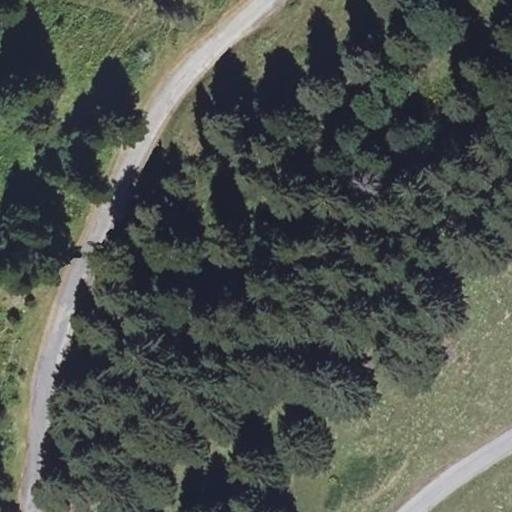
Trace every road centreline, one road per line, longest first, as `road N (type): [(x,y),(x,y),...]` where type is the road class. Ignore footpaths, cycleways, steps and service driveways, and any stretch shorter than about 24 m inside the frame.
road 1 (unclassified): [(261,0),(180,80),(114,177),(48,343),(25,511)]
road 2 (unclassified): [(416,511),(511,437)]
